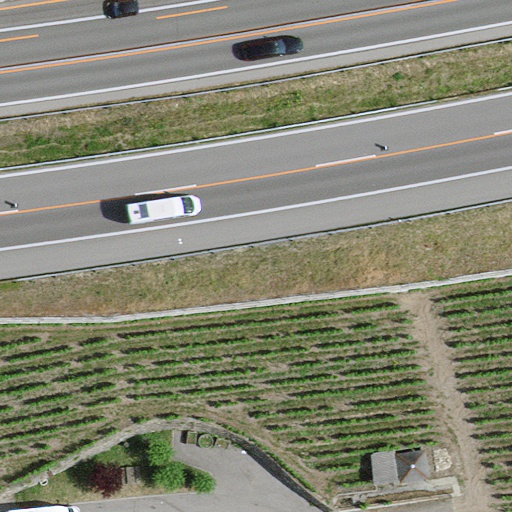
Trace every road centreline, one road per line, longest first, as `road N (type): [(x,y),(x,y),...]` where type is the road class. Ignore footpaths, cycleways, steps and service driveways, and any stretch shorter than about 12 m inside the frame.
road 1 (motorway): [(0,215),(511,133)]
road 2 (motorway): [(415,0),(0,65)]
